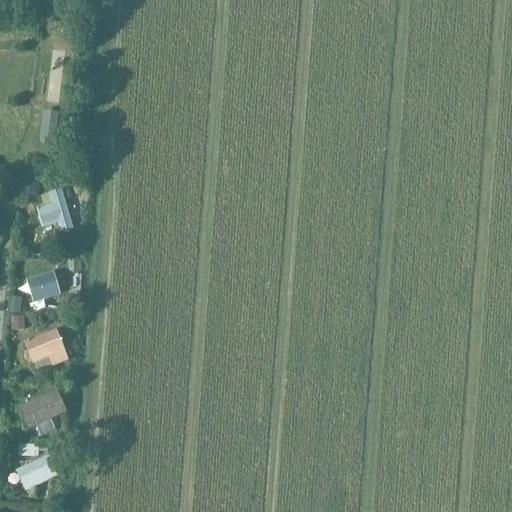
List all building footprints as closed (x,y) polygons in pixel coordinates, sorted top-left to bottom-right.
[(55,139),(56,111),(43,111),(42,138),(55,139)] [(67,201),(64,190),(49,194),(52,204),(37,208),(42,229),(58,225),(60,234),(74,231),(67,201)] [(26,280),(33,303),(60,295),(52,272),(26,280)] [(49,359),(52,368),(68,362),(56,331),(25,343),(33,364),(49,359)] [(20,408),(30,430),(66,413),(56,392),(20,408)] [(17,471),(25,489),(52,476),(44,458),(17,471)]
